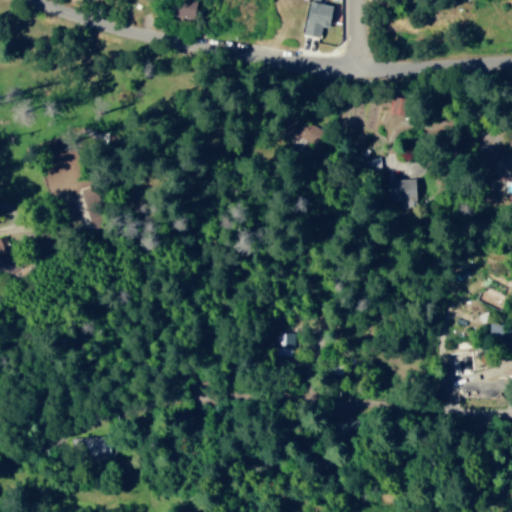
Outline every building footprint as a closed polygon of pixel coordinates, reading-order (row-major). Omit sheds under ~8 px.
[(323,2),(323,0),(310,0),(306,33),(322,35),(323,23),(334,24),(337,4),(323,2)] [(511,151),(498,152),(498,145),(480,145),(480,169),(507,169),(507,172),(511,172),(511,151)] [(366,168),(382,166),(379,146),(364,148),(366,168)] [(399,200),(420,199),(419,177),(398,178),(399,200)] [(0,230),(0,243),(22,244),(22,230),(0,230)] [(508,286),(486,276),(476,298),(498,308),(508,286)] [(511,321),(488,323),(488,338),(511,337),(511,321)] [(293,331),(275,330),(274,346),(282,347),(282,354),(292,354),(293,331)] [(461,351),(463,368),(480,367),(478,349),(461,351)]
